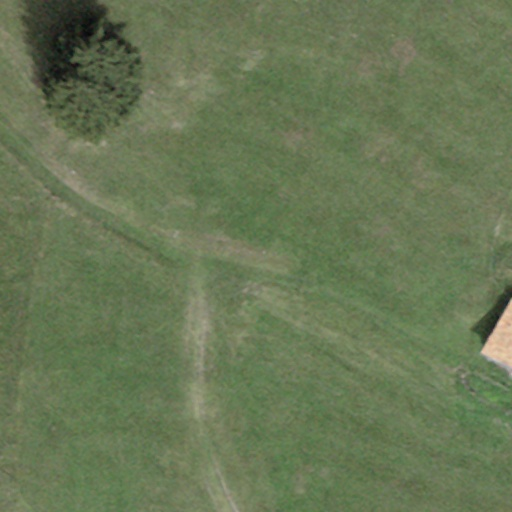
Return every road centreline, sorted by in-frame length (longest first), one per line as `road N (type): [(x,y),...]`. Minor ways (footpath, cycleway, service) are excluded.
road 1 (track): [(230,511),(190,393),(203,256)]
road 2 (track): [(203,256),(127,226),(38,169),(0,132)]
